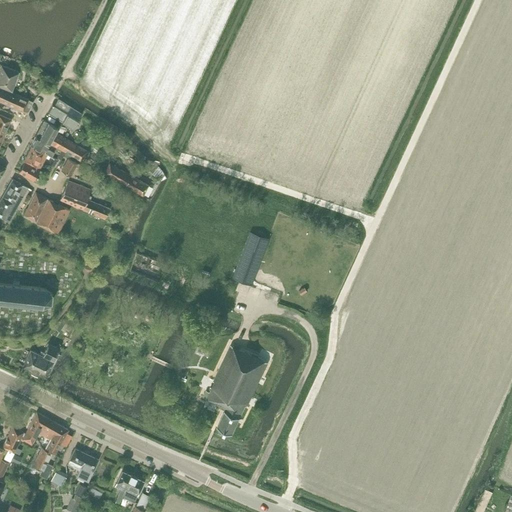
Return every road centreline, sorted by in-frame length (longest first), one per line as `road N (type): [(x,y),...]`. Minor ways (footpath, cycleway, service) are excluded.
road 1 (track): [(280,511),(293,482),(291,439),(332,355),(336,311),(475,0)]
road 2 (secondary): [(278,511),(3,378)]
road 3 (track): [(376,221),(183,157)]
